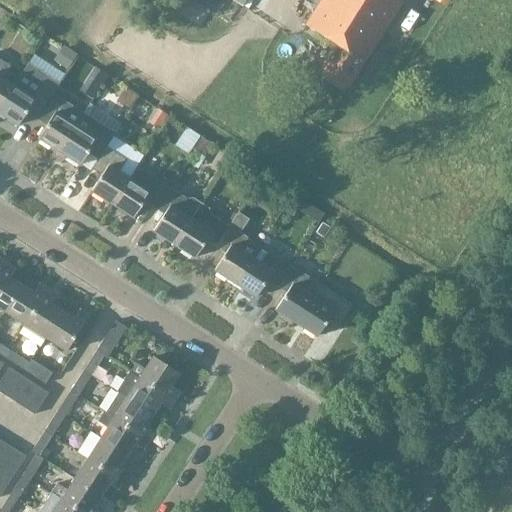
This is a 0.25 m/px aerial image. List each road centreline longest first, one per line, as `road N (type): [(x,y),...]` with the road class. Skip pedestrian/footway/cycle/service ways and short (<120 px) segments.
road 1 (residential): [(252,377),(0,218)]
road 2 (residential): [(418,482),(252,377)]
road 3 (unclassified): [(418,482),(511,335)]
road 4 (residential): [(169,511),(252,377)]
